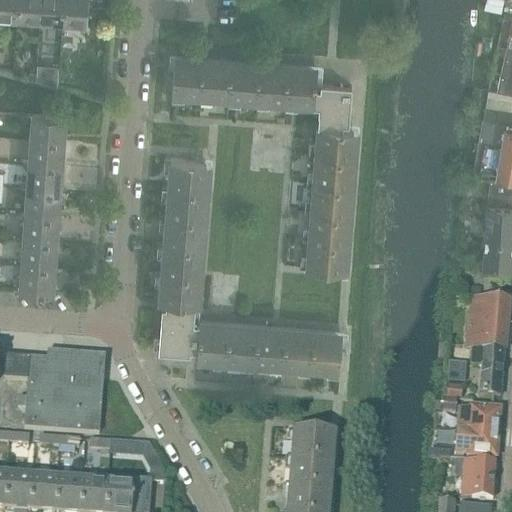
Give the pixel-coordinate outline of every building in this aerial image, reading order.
[(0,0),(0,18),(16,19),(17,0),(0,0)] [(17,0),(16,19),(39,21),(40,0),(17,0)] [(40,0),(39,21),(61,23),(62,0),(40,0)] [(62,0),(61,23),(85,24),(87,0),(62,0)] [(505,55),(497,91),(505,92),(511,93),(511,18),(511,19),(511,20),(507,38),(508,39),(505,55)] [(170,96),(200,98),(201,58),(173,56),(170,96)] [(201,58),(200,98),(225,100),(228,60),(201,58)] [(228,60),(225,100),(255,102),(258,63),(228,60)] [(258,63),(255,102),(286,105),(292,65),(258,63)] [(37,65),(35,81),(57,87),(59,67),(37,65)] [(292,65),(286,105),(314,107),(314,105),(318,105),(321,84),(323,68),(317,67),(292,65)] [(29,72),(27,80),(34,82),(36,74),(29,72)] [(321,84),(318,105),(317,113),(318,113),(317,125),(348,128),(351,86),(321,84)] [(487,98),(488,89),(487,89),(474,86),(471,100),(486,103),(487,98)] [(511,178),(511,109),(484,104),(471,172),(488,175),(489,173),(494,173),(494,175),(511,178)] [(30,114),(28,139),(65,142),(67,116),(30,114)] [(315,125),(313,154),(353,159),(355,132),(347,132),(348,128),(317,125),(315,125)] [(28,139),(26,166),(63,169),(65,142),(28,139)] [(313,154),(311,184),(351,188),(353,159),(313,154)] [(168,159),(166,188),(205,191),(208,162),(168,159)] [(26,166),(24,191),(61,194),(63,169),(26,166)] [(489,182),(487,205),(510,207),(511,183),(489,182)] [(311,184),(308,211),(348,215),(351,188),(311,184)] [(166,188),(164,215),(203,219),(205,191),(166,188)] [(24,191),(22,216),(59,219),(61,194),(24,191)] [(485,205),(482,267),(511,269),(511,268),(511,206),(510,207),(487,205),(485,205)] [(308,211),(306,239),(346,244),(348,215),(308,211)] [(164,215),(161,243),(201,248),(203,219),(164,215)] [(22,216),(21,241),(57,244),(59,219),(22,216)] [(344,271),(346,244),(306,239),(304,268),(344,271)] [(21,241),(19,266),(56,269),(57,244),(21,241)] [(161,243),(159,273),(199,275),(201,248),(161,243)] [(54,293),(56,269),(19,266),(17,290),(54,293)] [(459,272),(458,286),(467,286),(468,273),(459,272)] [(165,303),(194,305),(196,305),(199,275),(159,273),(157,302),(165,303)] [(508,303),(469,300),(467,299),(463,351),(469,351),(467,368),(478,368),(476,397),(498,399),(502,354),(504,355),(508,303)] [(189,350),(196,350),(198,324),(193,323),(194,305),(165,303),(165,307),(161,306),(158,351),(189,353),(189,350)] [(198,324),(196,350),(195,361),(223,363),(227,324),(198,321),(198,324)] [(227,324),(223,363),(252,366),(256,326),(227,324)] [(256,326),(252,366),(281,368),(286,328),(256,326)] [(286,328),(281,368),(310,370),(312,330),(286,328)] [(312,330),(310,370),(338,372),(341,333),(312,330)] [(23,411),(22,431),(98,436),(101,382),(103,358),(56,355),(45,354),(44,362),(27,361),(3,359),(2,381),(25,383),(24,401),(16,400),(16,411),(23,411)] [(447,365),(446,384),(463,386),(464,366),(447,365)] [(460,400),(461,388),(446,386),(444,399),(460,400)] [(454,402),(442,401),(441,415),(453,416),(454,402)] [(456,411),(454,434),(496,437),(497,413),(467,411),(467,412),(456,411)] [(290,432),(288,461),(328,464),(330,436),(290,432)] [(494,461),(496,437),(454,434),(452,457),(463,458),(463,459),(494,461)] [(7,436),(6,445),(27,446),(27,437),(7,436)] [(36,447),(57,449),(58,440),(37,438),(36,447)] [(58,440),(57,449),(77,450),(78,441),(58,440)] [(87,451),(107,453),(108,443),(88,442),(87,451)] [(108,443),(107,453),(127,454),(128,445),(108,443)] [(148,473),(147,482),(150,482),(151,482),(151,485),(164,486),(165,477),(147,446),(142,446),(141,460),(148,473)] [(431,449),(430,459),(431,459),(439,460),(447,460),(448,460),(449,450),(432,449),(431,449)] [(288,463),(286,490),(326,493),(328,465),(328,464),(288,461),(288,463)] [(438,478),(452,479),(453,462),(447,462),(439,461),(438,478)] [(494,465),(453,462),(452,479),(460,480),(458,499),(491,501),(494,465)] [(4,476),(1,511),(27,511),(30,478),(4,476)] [(30,478),(27,511),(52,511),(55,480),(30,478)] [(55,480),(52,511),(77,511),(80,482),(55,480)] [(105,484),(103,511),(149,511),(151,485),(151,482),(150,482),(147,482),(132,481),(132,486),(105,484)] [(80,482),(77,511),(103,511),(105,484),(80,482)] [(286,491),(284,511),(324,511),(325,495),(326,493),(286,490),(286,491)] [(453,511),(454,504),(437,503),(436,503),(435,511),(453,511)]
